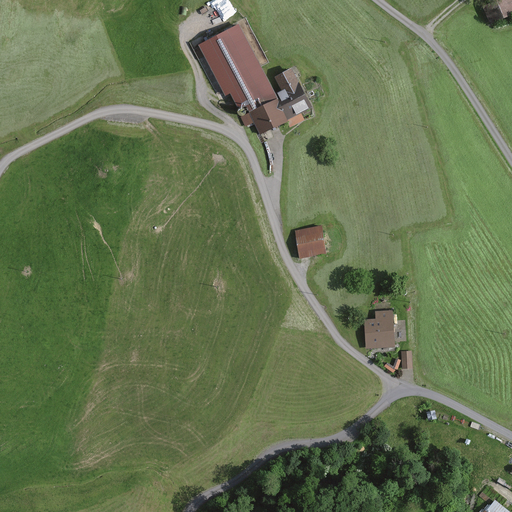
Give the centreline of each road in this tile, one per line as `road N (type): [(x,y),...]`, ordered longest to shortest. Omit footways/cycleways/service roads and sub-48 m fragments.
road 1 (track): [(395,390),(338,340),(289,269),(249,148),(219,123),(121,107),(86,115),(10,156),(0,172)]
road 2 (unclassified): [(511,436),(437,396),(395,390),(353,432),(281,447),(189,511)]
road 3 (unclassified): [(511,160),(442,52),(381,0)]
